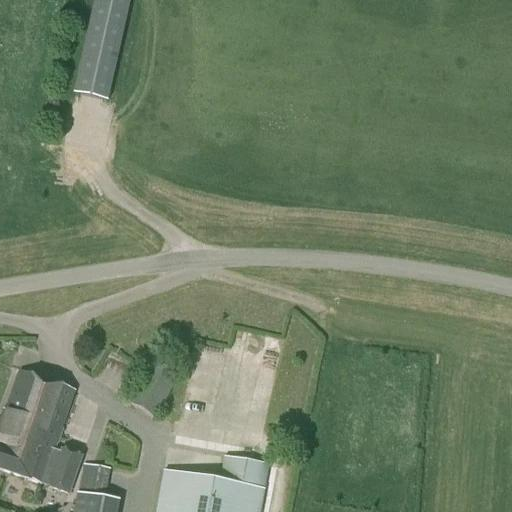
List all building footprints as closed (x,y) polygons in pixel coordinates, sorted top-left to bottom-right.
[(107,102),(130,0),(93,0),(72,94),(107,102)] [(153,420),(179,378),(153,362),(127,405),(153,420)] [(51,458),(73,394),(18,375),(0,427),(0,474),(41,488),(68,497),(81,460),(62,454),(60,461),(51,458)] [(260,511),(268,467),(224,459),(219,484),(164,474),(156,511),(260,511)] [(117,511),(119,502),(76,494),(73,511),(117,511)]
